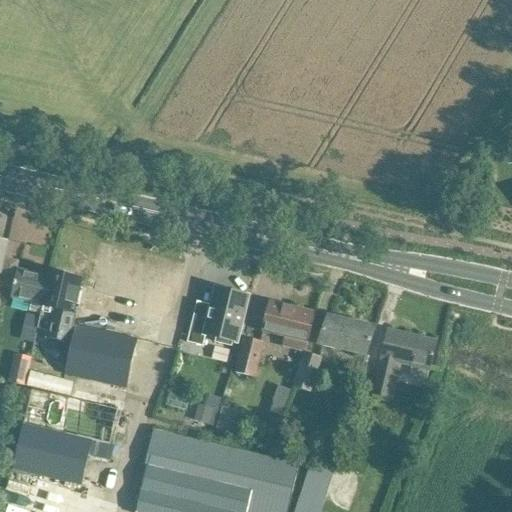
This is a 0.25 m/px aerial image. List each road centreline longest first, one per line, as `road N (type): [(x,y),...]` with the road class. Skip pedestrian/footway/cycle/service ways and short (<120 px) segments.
road 1 (secondary): [(394,268),(0,177)]
road 2 (secondary): [(394,268),(511,305)]
